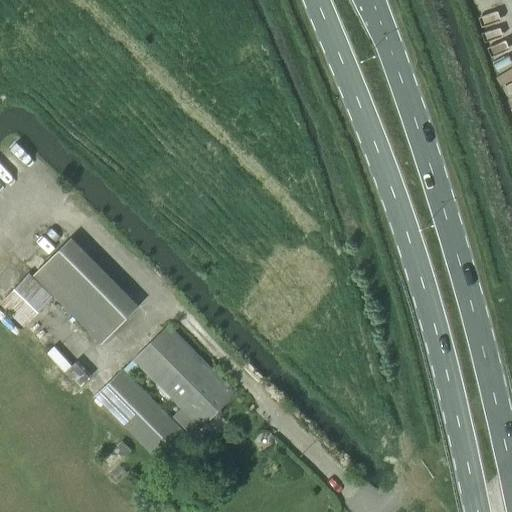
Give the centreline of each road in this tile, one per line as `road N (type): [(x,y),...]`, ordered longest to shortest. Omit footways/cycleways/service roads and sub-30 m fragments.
road 1 (primary): [(316,0),(419,279),(476,511)]
road 2 (primary): [(511,479),(443,209),(371,0)]
